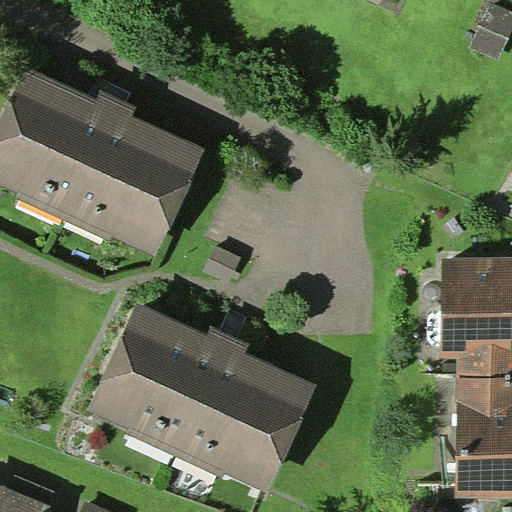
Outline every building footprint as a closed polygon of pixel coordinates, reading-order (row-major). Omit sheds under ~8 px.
[(511,11),(490,1),(470,47),(499,60),(511,30),(511,11)] [(25,66),(0,119),(0,184),(18,193),(16,198),(109,241),(111,236),(155,257),(205,149),(132,116),(136,106),(101,90),(96,99),(25,66)] [(240,257),(216,245),(204,271),(228,283),(240,257)] [(511,256),(442,256),(441,356),(456,356),(456,374),(511,374),(511,256)] [(137,302),(87,410),(128,428),(126,432),(222,476),(224,471),(267,491),(317,383),(245,351),(249,342),(211,325),(207,334),(137,302)] [(511,374),(456,374),(455,496),(511,496),(511,374)] [(0,511),(54,511),(56,507),(0,483),(0,511)] [(115,511),(86,500),(80,511),(115,511)]
